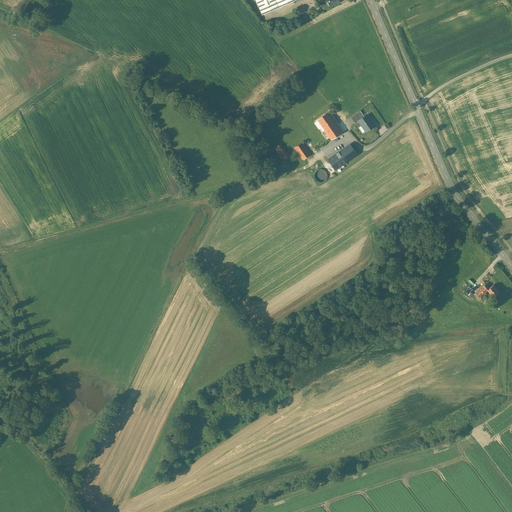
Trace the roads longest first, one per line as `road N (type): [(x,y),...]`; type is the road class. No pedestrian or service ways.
road 1 (track): [(0,419),(70,494),(225,190)]
road 2 (track): [(0,251),(304,168),(326,149)]
road 3 (tertiary): [(511,265),(450,184),(370,0)]
